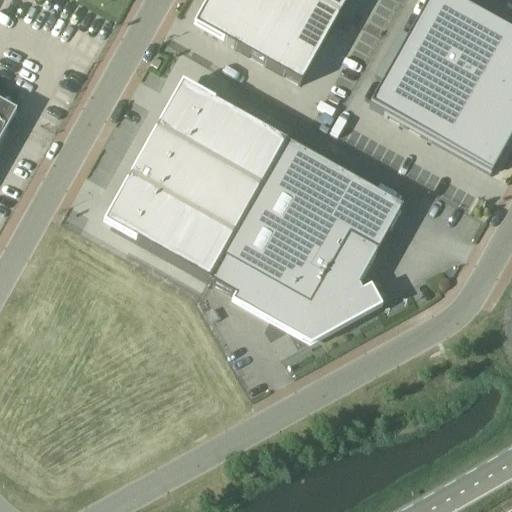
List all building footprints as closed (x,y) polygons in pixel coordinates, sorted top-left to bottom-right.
[(208,0),(193,29),(298,88),(347,0),(208,0)] [(511,137),(511,39),(442,0),(430,0),(369,110),(490,178),(511,137)] [(179,88),(101,227),(207,285),(286,146),(179,88)] [(0,142),(16,115),(0,106),(0,142)] [(286,146),(207,285),(233,299),(230,305),(305,348),(378,307),(370,293),(362,298),(358,291),(403,211),(286,146)]
